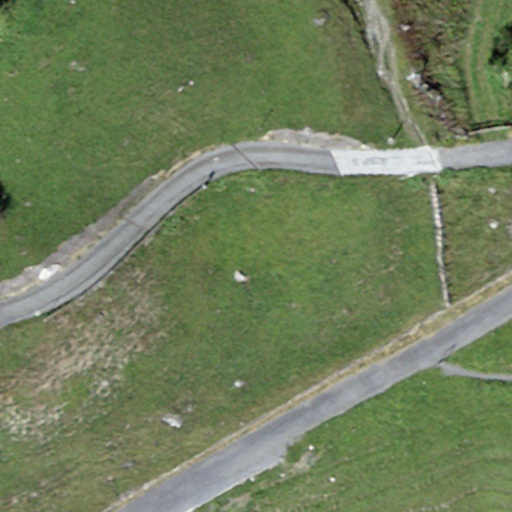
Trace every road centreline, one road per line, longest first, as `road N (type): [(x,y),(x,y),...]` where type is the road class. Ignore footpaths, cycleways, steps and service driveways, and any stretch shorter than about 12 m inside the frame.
road 1 (track): [(511,159),(396,171),(254,166),(208,179),(103,303),(0,342)]
road 2 (track): [(433,351),(150,511)]
